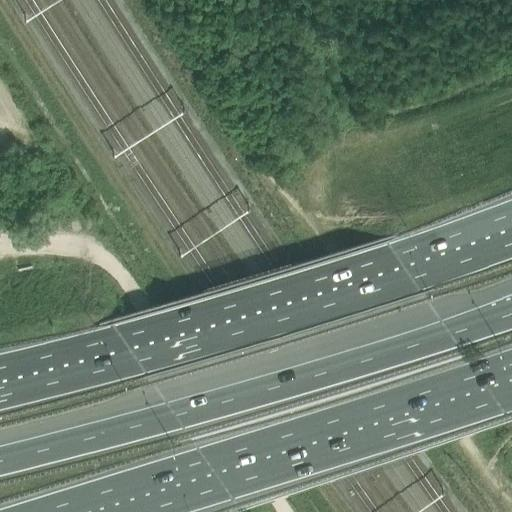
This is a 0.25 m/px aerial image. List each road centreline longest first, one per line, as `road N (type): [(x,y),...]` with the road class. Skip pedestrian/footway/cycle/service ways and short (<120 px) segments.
road 1 (track): [(503,511),(247,149),(156,0)]
road 2 (track): [(341,511),(162,260),(0,4)]
road 3 (motorway): [(511,227),(0,381)]
road 4 (motorway): [(511,313),(174,416),(0,459)]
road 5 (motorway): [(89,511),(511,377)]
road 6 (track): [(0,248),(67,239),(113,265),(287,511)]
road 7 (track): [(311,230),(306,50),(286,0)]
